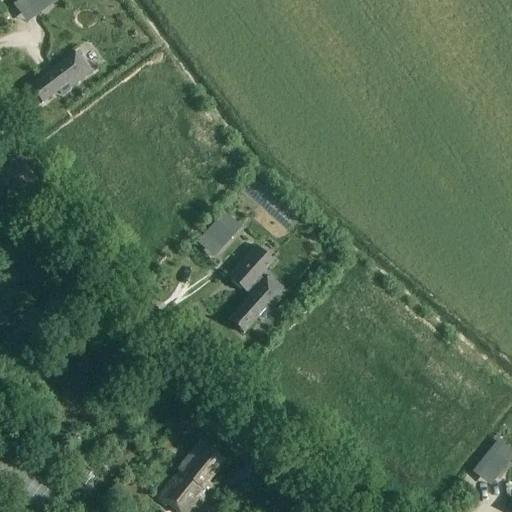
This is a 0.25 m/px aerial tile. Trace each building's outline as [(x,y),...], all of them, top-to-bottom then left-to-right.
[(35,18),(50,6),(45,0),(22,0),(35,18)] [(60,96),(92,72),(78,53),(29,89),(41,105),(58,93),(60,96)] [(205,236),(221,251),(233,237),(217,223),(205,236)] [(268,277),(266,279),(263,282),(259,278),(261,275),(272,263),(271,262),(270,263),(257,252),(259,250),(255,247),(227,278),(245,294),(246,293),(250,297),(228,321),(243,335),(256,320),(259,323),(286,293),(268,277)] [(471,473),(488,487),(511,457),(511,453),(497,441),(471,473)] [(190,511),(210,488),(206,485),(224,463),(199,443),(177,470),(179,472),(156,501),(170,511),(190,511)] [(0,498),(15,511),(25,511),(38,498),(0,463),(0,498)] [(67,466),(58,475),(73,491),(82,482),(67,466)] [(115,511),(122,511),(131,503),(115,486),(102,498),(115,511)]
